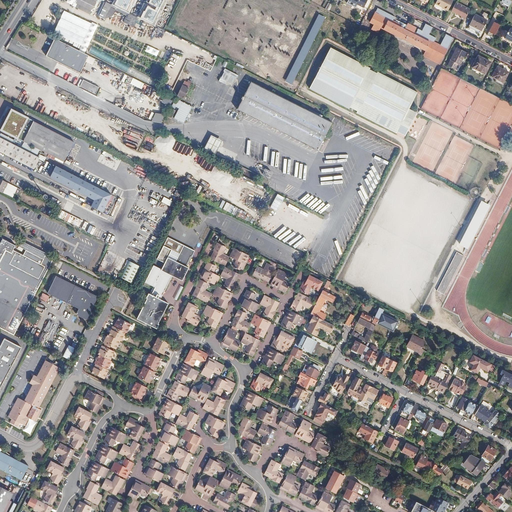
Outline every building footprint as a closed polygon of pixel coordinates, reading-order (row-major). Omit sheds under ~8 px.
[(97,0),(68,0),(66,5),(91,16),(97,0)] [(115,0),(113,4),(127,11),(132,0),(115,0)] [(168,0),(149,0),(148,3),(156,7),(155,10),(147,6),(141,18),(155,25),(168,0)] [(449,12),(454,2),(450,0),(438,0),(436,4),(442,7),(442,8),(449,12)] [(98,15),(105,19),(112,18),(116,11),(127,17),(123,23),(134,29),(139,20),(105,2),(98,15)] [(464,20),(470,10),(456,2),(452,11),(461,15),(460,18),(464,20)] [(93,26),(62,12),(53,32),(83,46),(93,26)] [(374,12),(369,22),(373,24),(370,29),(377,33),(380,28),(425,51),(422,56),(439,64),(446,49),(414,32),(416,28),(407,24),(405,28),(374,12)] [(481,31),(486,21),(474,15),(470,25),(481,31)] [(486,36),(494,38),(497,23),(490,22),(486,36)] [(52,38),(44,55),(78,71),(83,60),(90,64),(93,58),(52,38)] [(330,48),(309,90),(350,110),(351,109),(357,112),(356,114),(396,134),(397,132),(405,136),(417,113),(409,109),(417,92),(377,72),(376,74),(369,71),(371,68),(330,48)] [(457,48),(451,61),(448,66),(454,69),(457,64),(459,65),(466,53),(457,48)] [(109,62),(111,59),(102,54),(100,57),(109,62)] [(472,66),(472,68),(485,74),(490,63),(477,56),(476,60),(473,59),(470,65),(472,66)] [(497,67),(492,77),(503,83),(508,73),(497,67)] [(226,82),(232,85),(237,74),(224,69),(218,81),(226,84),(226,82)] [(128,85),(151,95),(154,89),(131,78),(128,85)] [(97,87),(81,79),(78,86),(94,94),(97,87)] [(183,98),(190,84),(186,82),(182,80),(175,94),(183,98)] [(250,82),(235,111),(317,152),(331,123),(287,101),(264,90),(250,82)] [(183,123),(191,106),(174,98),(170,107),(177,110),(173,118),(183,123)] [(170,119),(174,110),(170,108),(166,116),(170,119)] [(11,109),(1,129),(63,161),(74,142),(11,109)] [(149,112),(148,121),(161,122),(162,114),(149,112)] [(347,139),(352,137),(353,141),(364,136),(363,133),(360,134),(359,131),(346,136),(347,139)] [(213,155),(221,141),(210,135),(202,150),(213,155)] [(39,157),(0,136),(0,150),(33,168),(39,157)] [(156,144),(158,139),(151,136),(144,149),(142,149),(140,153),(138,152),(137,155),(142,157),(143,155),(149,158),(154,147),(156,148),(157,145),(156,144)] [(378,143),(377,140),(373,141),(373,139),(362,142),(364,148),(378,143)] [(188,156),(192,149),(183,145),(179,152),(188,156)] [(146,166),(134,160),(133,163),(144,169),(146,166)] [(46,180),(92,199),(88,207),(102,213),(106,203),(109,204),(114,193),(52,167),(46,180)] [(163,197),(160,202),(169,206),(172,201),(163,197)] [(313,210),(313,209),(316,212),(324,205),(319,200),(310,207),(313,210)] [(243,221),(247,214),(226,202),(222,208),(243,221)] [(459,244),(466,248),(489,205),(482,202),(468,227),(459,244)] [(79,225),(81,220),(60,211),(57,218),(87,231),(90,224),(84,222),(82,227),(79,225)] [(261,227),(273,220),(272,218),(260,225),(261,227)] [(295,226),(281,233),(286,244),(300,237),(295,226)] [(48,268),(40,264),(43,259),(27,251),(24,256),(11,250),(14,244),(1,237),(0,239),(0,328),(13,335),(48,268)] [(146,299),(136,319),(156,329),(158,324),(168,304),(160,300),(172,276),(182,281),(189,267),(186,266),(194,250),(168,237),(157,258),(166,262),(168,257),(172,259),(165,272),(162,270),(153,266),(145,283),(153,287),(155,288),(151,295),(149,294),(148,294),(146,298),(146,299)] [(215,251),(211,259),(224,266),(228,257),(222,254),(225,247),(217,243),(213,250),(215,251)] [(233,248),(229,257),(236,260),(233,267),(241,271),(245,264),(243,263),(247,255),(233,248)] [(464,256),(456,252),(437,290),(444,294),(460,264),(464,256)] [(40,264),(48,268),(54,257),(46,253),(43,259),(40,264)] [(115,266),(120,256),(116,254),(112,265),(115,266)] [(165,272),(172,259),(168,257),(166,262),(162,270),(165,272)] [(127,261),(120,279),(131,283),(138,266),(127,261)] [(206,270),(201,278),(215,285),(219,276),(212,273),(215,266),(207,262),(204,269),(206,270)] [(268,281),(276,265),(271,262),(269,265),(267,264),(263,270),(256,267),(252,275),(259,279),(260,277),(268,281)] [(224,267),(220,276),(227,279),(223,286),(232,290),(235,283),(233,282),(238,274),(224,267)] [(283,281),(286,273),(278,269),(271,283),(279,288),(278,289),(285,293),(286,291),(289,284),(283,281)] [(302,283),(299,290),(307,295),(311,287),(318,291),(322,282),(309,276),(306,281),(304,284),(302,283)] [(96,298),(54,278),(47,293),(79,309),(87,313),(96,298)] [(197,287),(193,295),(207,302),(211,294),(204,291),(208,284),(199,279),(195,286),(197,287)] [(216,285),(212,294),(219,298),(216,304),(224,309),(228,302),(226,301),(230,293),(216,285)] [(180,286),(176,293),(173,292),(171,297),(177,299),(183,287),(180,286)] [(245,298),(241,306),(255,314),(259,305),(252,301),(255,295),(247,290),(243,297),(245,298)] [(334,298),(322,291),(316,303),(310,314),(313,315),(323,321),(325,316),(318,312),(324,299),(332,303),(334,298)] [(39,299),(46,302),(49,296),(41,293),(39,299)] [(293,301),(290,308),(298,312),(302,305),(308,309),(313,300),(300,293),(295,302),(293,301)] [(264,295),(259,304),(266,307),(263,314),(271,318),(275,311),(273,311),(277,302),(264,295)] [(86,319),(96,298),(87,313),(79,309),(76,314),(86,319)] [(188,303),(181,316),(187,319),(190,320),(189,321),(196,325),(200,317),(193,313),(196,307),(188,303)] [(209,317),(206,323),(215,328),(218,321),(216,320),(220,312),(206,305),(202,313),(209,317)] [(382,313),(384,311),(379,308),(374,318),(373,317),(372,319),(363,315),(361,315),(360,318),(376,326),(377,323),(382,313)] [(236,318),(232,325),(245,332),(249,324),(242,320),(246,314),(238,309),(234,316),(236,318)] [(284,318),(280,325),(289,330),(292,323),(300,326),(304,318),(290,311),(286,319),(284,318)] [(393,331),(398,321),(382,313),(377,323),(393,331)] [(352,319),(354,316),(350,314),(344,324),(347,326),(348,326),(352,319)] [(254,315),(250,323),(257,327),(253,333),(256,334),(260,337),(262,338),(266,331),(264,330),(268,322),(254,315)] [(323,321),(313,315),(309,322),(311,323),(307,332),(315,336),(318,331),(317,330),(318,327),(320,328),(330,333),(334,326),(323,321)] [(126,333),(130,324),(118,318),(117,321),(115,323),(114,327),(125,332),(126,333)] [(367,344),(376,326),(360,318),(357,323),(361,325),(362,325),(363,325),(364,324),(366,325),(368,325),(369,325),(367,331),(368,331),(364,340),(359,337),(360,336),(353,332),(351,335),(367,344)] [(123,336),(125,332),(114,327),(113,326),(110,331),(109,333),(108,335),(119,340),(121,341),(121,340),(122,340),(124,336),(123,336)] [(228,328),(221,342),(230,346),(229,348),(236,351),(240,342),(233,339),(237,332),(228,328)] [(313,340),(311,339),(312,336),(302,331),(300,334),(304,335),(298,347),(307,352),(313,340)] [(274,339),(270,346),(279,350),(283,343),(289,346),(293,338),(280,332),(277,338),(276,340),(274,339)] [(245,333),(240,341),(247,345),(243,352),(252,356),(256,349),(254,348),(258,340),(254,338),(245,333)] [(115,349),(119,340),(108,335),(107,334),(106,337),(104,340),(103,344),(104,344),(104,345),(110,348),(111,347),(115,349)] [(420,349),(424,341),(412,335),(408,342),(420,349)] [(166,347),(168,344),(157,338),(156,341),(154,341),(153,344),(154,345),(152,349),(163,354),(165,350),(166,347)] [(21,347),(3,339),(0,344),(0,387),(10,368),(21,347)] [(354,342),(350,350),(360,355),(364,347),(354,342)] [(422,353),(424,350),(420,349),(408,342),(406,347),(418,353),(417,355),(421,356),(422,353)] [(110,360),(113,352),(110,350),(110,348),(104,345),(103,346),(101,346),(100,349),(98,352),(97,354),(98,354),(110,360)] [(299,358),(303,352),(302,352),(293,347),(290,354),(299,358)] [(372,357),(374,353),(370,351),(370,349),(365,347),(359,359),(361,360),(362,358),(371,363),(373,358),(372,357)] [(191,348),(184,361),(192,366),(193,366),(196,359),(203,363),(207,354),(200,351),(199,353),(197,351),(191,348)] [(265,356),(261,363),(269,368),(270,368),(273,361),(280,364),(284,356),(270,349),(267,357),(265,356)] [(440,359),(424,350),(422,353),(439,361),(440,359)] [(53,363),(56,358),(50,354),(47,360),(53,363)] [(106,369),(108,366),(110,362),(110,360),(98,354),(97,357),(95,360),(94,363),(95,364),(106,369)] [(159,363),(160,359),(149,354),(148,357),(147,357),(145,360),(145,361),(144,364),(148,366),(146,369),(152,371),(153,369),(155,370),(157,366),(159,363)] [(493,374),(497,367),(471,354),(467,361),(472,364),(469,369),(476,373),(479,367),(486,371),(486,370),(493,374)] [(385,369),(389,360),(382,357),(378,365),(385,369)] [(207,359),(200,373),(209,378),(212,371),(219,374),(223,365),(216,362),(216,364),(207,359)] [(391,372),(395,363),(389,360),(385,369),(382,375),(384,376),(387,370),(391,372)] [(58,367),(46,361),(37,377),(33,385),(25,401),(18,398),(14,404),(11,411),(8,417),(11,419),(10,422),(17,426),(19,423),(24,425),(28,418),(33,420),(39,409),(37,408),(58,367)] [(449,382),(452,376),(446,373),(444,376),(439,374),(444,365),(438,362),(434,370),(437,372),(435,376),(432,375),(427,384),(432,387),(431,388),(443,394),(449,382)] [(103,379),(107,370),(106,369),(95,364),(93,368),(91,371),(90,373),(103,379)] [(179,372),(175,379),(184,383),(187,377),(194,380),(198,371),(185,365),(181,373),(179,372)] [(152,376),(154,372),(152,371),(146,369),(143,367),(141,371),(139,371),(138,373),(139,375),(137,378),(148,383),(150,379),(152,376)] [(315,380),(319,372),(309,367),(305,374),(306,375),(315,380)] [(423,384),(427,376),(424,374),(425,373),(424,371),(423,371),(421,371),(421,372),(417,370),(412,379),(413,379),(413,381),(416,382),(417,381),(423,384)] [(511,374),(503,370),(501,375),(504,376),(499,384),(504,387),(507,382),(510,383),(508,387),(511,388),(511,374)] [(268,388),(272,380),(259,373),(256,379),(255,381),(253,381),(249,388),(258,392),(262,385),(268,388)] [(313,385),(315,381),(302,374),(300,378),(304,380),(301,387),(306,389),(308,385),(310,386),(311,384),(313,385)] [(480,379),(472,375),(470,379),(474,381),(474,380),(477,381),(476,382),(478,383),(480,379)] [(341,393),(348,379),(343,377),(342,378),(341,380),(340,379),(340,378),(337,376),(332,386),(337,389),(335,391),(341,393)] [(218,377),(211,391),(220,395),(223,388),(231,392),(235,383),(228,380),(227,382),(218,377)] [(460,394),(464,386),(465,384),(453,378),(448,390),(449,391),(452,393),(452,392),(453,392),(453,391),(455,392),(455,394),(459,396),(460,394)] [(144,391),(146,388),(135,382),(133,386),(132,386),(131,389),(131,390),(130,393),(141,398),(143,394),(144,391)] [(170,389),(166,396),(175,401),(178,394),(185,397),(189,390),(189,389),(176,382),(172,390),(170,389)] [(193,386),(189,395),(196,399),(196,397),(204,401),(212,387),(204,383),(200,390),(193,386)] [(374,400),(378,391),(365,384),(358,399),(365,402),(367,399),(369,398),(374,400)] [(358,399),(363,389),(358,386),(357,388),(354,386),(351,385),(347,393),(358,399)] [(303,401),(307,393),(296,388),(292,396),(296,398),(302,401),(303,401)] [(97,405),(101,397),(103,394),(95,390),(94,393),(88,389),(83,398),(90,402),(87,409),(95,412),(99,406),(97,405)] [(259,407),(263,399),(249,391),(245,400),(243,399),(240,406),(248,410),(252,403),(259,407)] [(325,404),(329,396),(324,394),(322,398),(319,397),(318,400),(325,404)] [(383,394),(379,403),(387,407),(392,399),(383,394)] [(207,400),(202,408),(216,414),(220,406),(222,407),(225,400),(217,396),(214,403),(207,400)] [(296,412),(302,401),(296,398),(290,409),(296,412)] [(464,411),(469,401),(462,398),(457,408),(461,410),(459,414),(462,416),(464,411)] [(163,407),(159,414),(167,418),(168,418),(171,412),(178,415),(182,407),(168,400),(164,408),(163,407)] [(469,401),(464,411),(471,414),(476,404),(469,401)] [(335,416),(337,411),(326,405),(321,403),(319,407),(320,408),(319,410),(318,410),(314,418),(323,422),(326,415),(327,416),(330,415),(331,414),(335,416)] [(407,419),(409,414),(409,413),(412,406),(407,403),(400,416),(407,419)] [(258,408),(254,416),(268,423),(272,415),(274,416),(277,409),(269,405),(266,411),(258,408)] [(91,414),(78,407),(73,415),(80,419),(77,426),(85,430),(89,423),(87,422),(88,420),(91,414)] [(417,409),(414,416),(422,420),(425,413),(417,409)] [(290,421),(294,415),(285,410),(278,423),(287,428),(286,430),(293,433),(297,424),(290,421)] [(487,419),(491,415),(484,410),(481,413),(477,410),(473,416),(482,422),(483,421),(486,417),(487,419)] [(488,428),(500,414),(497,411),(496,411),(495,410),(491,415),(487,419),(484,422),(483,423),(488,428)] [(180,415),(176,423),(189,430),(193,422),(195,423),(198,416),(190,412),(187,418),(180,415)] [(209,414),(205,423),(212,427),(209,433),(217,438),(221,431),(219,430),(223,422),(209,414)] [(362,420),(350,415),(348,417),(353,419),(361,423),(362,420)] [(425,436),(426,432),(427,433),(432,424),(428,422),(429,419),(430,417),(426,415),(418,432),(425,436)] [(129,417),(125,425),(132,429),(129,436),(137,440),(144,427),(138,424),(136,423),(137,421),(129,417)] [(242,425),(238,433),(251,440),(256,431),(249,428),(253,421),(244,417),(240,423),(242,425)] [(28,432),(34,421),(33,420),(28,418),(24,425),(22,429),(28,432)] [(406,428),(408,422),(400,418),(397,424),(406,428)] [(314,434),(307,431),(311,424),(302,419),(295,433),(304,437),(303,439),(310,442),(314,434)] [(437,420),(433,427),(444,433),(447,425),(437,420)] [(377,432),(369,428),(369,427),(361,423),(357,432),(363,434),(363,433),(366,434),(365,435),(364,439),(372,443),(377,432)] [(165,432),(161,439),(169,444),(175,447),(179,439),(172,435),(175,428),(167,424),(163,431),(165,432)] [(270,439),(274,430),(261,424),(257,432),(264,436),(260,442),(269,447),(272,440),(270,439)] [(402,434),(406,428),(397,424),(394,430),(402,434)] [(84,432),(71,426),(67,434),(73,438),(70,444),(78,449),(82,442),(80,441),(81,438),(84,432)] [(107,435),(103,442),(112,446),(116,440),(123,443),(127,435),(127,434),(113,428),(109,436),(107,435)] [(473,437),(468,435),(468,434),(458,429),(454,436),(458,438),(463,441),(462,444),(459,448),(462,450),(473,437)] [(186,430),(181,438),(188,442),(185,449),(193,453),(197,446),(195,445),(200,437),(186,430)] [(317,433),(310,446),(317,449),(319,450),(318,453),(325,456),(329,447),(322,444),(326,437),(317,433)] [(423,446),(425,441),(416,436),(413,441),(417,444),(418,444),(423,446)] [(389,437),(384,446),(393,450),(397,441),(389,437)] [(167,464),(171,455),(165,452),(169,444),(161,439),(156,448),(158,449),(153,457),(167,464)] [(248,451),(245,458),(254,462),(257,455),(255,454),(260,446),(246,439),(241,447),(248,451)] [(123,444),(119,453),(133,459),(137,451),(139,452),(142,445),(134,441),(133,441),(130,447),(123,444)] [(73,450),(60,443),(56,451),(62,455),(59,462),(67,466),(71,459),(69,458),(73,450)] [(404,444),(399,453),(411,459),(416,450),(404,444)] [(98,452),(95,459),(103,463),(103,464),(107,457),(114,461),(118,452),(104,445),(100,453),(98,452)] [(490,461),(496,451),(488,446),(482,456),(482,457),(481,460),(486,463),(488,464),(489,461),(490,461)] [(177,447),(173,455),(180,459),(176,465),(185,469),(188,463),(186,462),(190,454),(177,447)] [(299,463),(303,455),(296,451),(295,452),(287,448),(280,463),(289,467),(293,460),(299,463)] [(0,469),(21,480),(28,466),(0,451),(0,469)] [(437,466),(427,461),(428,458),(422,454),(418,463),(421,464),(420,468),(432,474),(433,473),(436,474),(437,474),(440,475),(442,472),(447,466),(448,466),(447,464),(445,463),(440,469),(436,467),(437,466)] [(483,467),(486,463),(481,460),(472,455),(470,457),(469,457),(464,464),(471,468),(469,471),(477,476),(484,467),(483,467)] [(211,458),(204,471),(212,475),(216,469),(223,473),(227,464),(220,461),(219,462),(217,461),(211,458)] [(115,462),(110,470),(124,477),(128,469),(130,470),(134,463),(126,459),(125,459),(122,465),(115,462)] [(151,467),(147,475),(161,483),(165,474),(158,471),(161,464),(153,459),(150,466),(151,467)] [(271,459),(264,473),(272,477),(271,479),(278,483),(283,474),(276,471),(280,464),(271,459)] [(64,467),(51,460),(47,469),(53,472),(49,479),(58,483),(62,477),(59,475),(61,473),(64,467)] [(90,469),(86,477),(94,481),(95,481),(98,474),(105,478),(109,469),(96,462),(92,470),(90,469)] [(303,462),(296,475),(305,479),(308,473),(315,476),(319,468),(312,464),(311,466),(303,462)] [(171,465),(167,474),(174,477),(170,484),(179,488),(183,481),(181,480),(185,473),(171,465)] [(378,465),(372,475),(383,481),(388,470),(378,465)] [(446,477),(453,469),(447,466),(442,472),(446,477)] [(503,477),(510,483),(511,484),(511,469),(511,468),(503,477)] [(227,471),(219,485),(228,489),(231,482),(238,486),(243,477),(235,473),(234,475),(227,471)] [(346,477),(335,471),(326,489),(337,494),(346,477)] [(288,472),(280,486),(289,490),(288,492),(295,496),(299,487),(292,483),(296,477),(288,472)] [(458,479),(457,483),(468,489),(472,481),(458,474),(456,477),(458,479)] [(115,494),(119,486),(121,487),(124,480),(116,476),(113,482),(106,479),(102,487),(106,489),(115,494)] [(200,480),(196,488),(202,492),(203,490),(212,494),(219,481),(211,476),(210,476),(207,483),(200,480)] [(362,484),(351,479),(346,488),(347,488),(357,493),(362,484)] [(58,487),(45,480),(40,489),(47,492),(43,499),(52,504),(56,496),(54,495),(55,492),(58,487)] [(99,503),(103,496),(96,492),(99,485),(91,481),(87,488),(90,489),(85,497),(99,503)] [(147,496),(151,488),(144,484),(143,486),(135,482),(128,495),(137,500),(141,493),(147,496)] [(162,482),(158,491),(164,495),(161,502),(169,506),(173,499),(171,498),(172,495),(175,489),(162,482)] [(306,482),(299,495),(307,499),(306,501),(313,505),(317,497),(311,493),(314,486),(306,482)] [(242,483),(238,491),(245,495),(242,501),(250,506),(250,505),(255,507),(258,501),(254,498),(257,493),(251,490),(248,488),(249,486),(242,483)] [(510,493),(511,490),(511,487),(510,485),(509,486),(505,483),(502,488),(503,488),(499,492),(506,499),(511,494),(510,493)] [(405,496),(409,488),(403,485),(399,493),(405,496)] [(0,511),(3,511),(13,494),(0,487),(0,511)] [(357,493),(347,488),(343,497),(354,503),(359,494),(357,493)] [(217,494),(213,502),(220,506),(221,504),(229,508),(236,495),(228,491),(224,497),(217,494)] [(324,491),(316,505),(324,509),(324,511),(325,511),(331,511),(335,506),(328,503),(332,496),(324,491)] [(402,502),(405,496),(399,493),(396,499),(402,502)] [(500,501),(502,499),(496,493),(492,496),(489,494),(488,495),(487,494),(485,497),(486,498),(485,498),(493,505),(493,504),(498,507),(499,505),(502,502),(500,501)] [(34,507),(34,508),(40,511),(39,511),(48,511),(51,506),(38,500),(32,497),(28,504),(34,507)] [(435,511),(441,511),(447,502),(438,498),(431,510),(433,511),(434,511),(435,511)] [(499,508),(506,500),(503,498),(502,499),(500,501),(502,502),(499,505),(498,507),(499,508)] [(106,511),(120,511),(122,509),(124,504),(113,499),(106,511)] [(78,510),(76,511),(90,511),(92,508),(80,501),(76,509),(78,510)] [(341,501),(335,511),(347,511),(346,511),(350,505),(341,501)] [(491,511),(481,502),(476,508),(480,511),(491,511)] [(431,510),(417,503),(414,508),(421,511),(432,511),(433,511),(431,510)]
